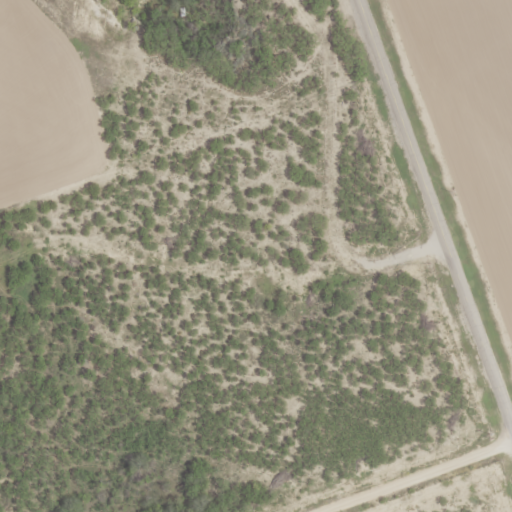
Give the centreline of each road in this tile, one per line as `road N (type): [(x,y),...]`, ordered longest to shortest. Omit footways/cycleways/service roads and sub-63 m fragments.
road 1 (tertiary): [(363,0),(511,408)]
road 2 (residential): [(328,511),(511,446)]
